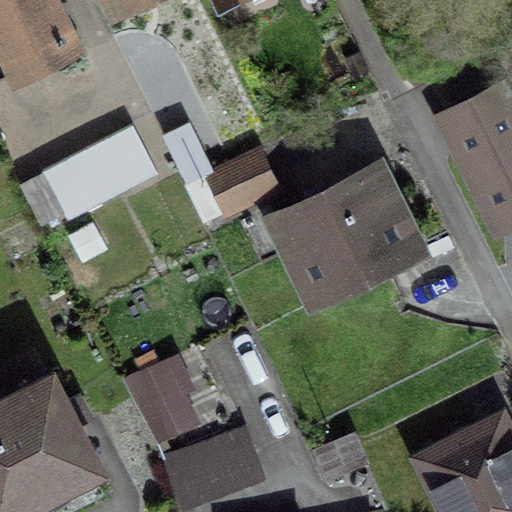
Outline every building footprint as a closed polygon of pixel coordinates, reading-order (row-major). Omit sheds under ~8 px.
[(43,0),(0,0),(0,85),(68,53),(43,0)] [(511,117),(501,96),(448,124),(501,225),(511,218),(511,117)] [(47,180),(69,220),(158,173),(136,132),(47,180)] [(256,147),(208,170),(225,206),(273,183),(256,147)] [(382,167),(272,217),(317,307),(430,253),(382,167)] [(105,372),(0,429),(0,434),(42,511),(94,511),(162,475),(105,372)] [(511,511),(511,443),(507,434),(446,464),(469,511),(511,511)]
